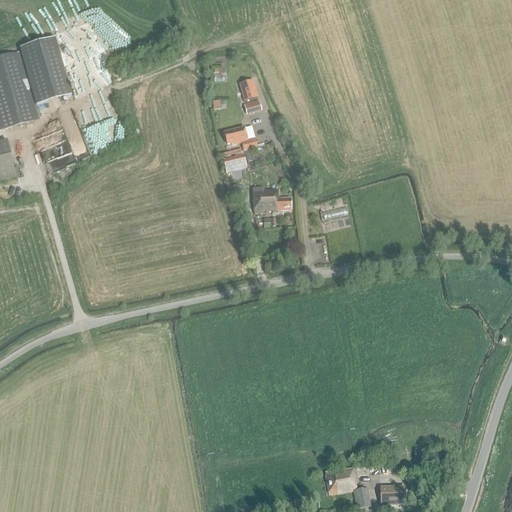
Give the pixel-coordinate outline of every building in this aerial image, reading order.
[(18,49),(36,107),(70,96),(53,39),(18,49)] [(0,132),(38,121),(19,54),(0,59),(0,132)] [(257,99),(252,81),(239,85),(244,102),(257,99)] [(244,106),(247,116),(261,112),(258,102),(244,106)] [(224,134),(227,145),(231,144),(232,146),(240,144),(243,152),(257,148),(255,141),(247,143),(243,129),(224,134)] [(0,182),(15,179),(6,141),(0,142),(0,182)] [(222,161),(225,172),(246,166),(242,155),(222,161)] [(276,201),(276,192),(251,193),(252,215),(262,215),(262,212),(270,211),(270,214),(275,214),(275,212),(290,212),(289,200),(276,201)] [(367,490),(356,492),(352,469),(325,474),(329,497),(353,493),(356,510),(370,508),(367,490)] [(380,490),(380,506),(404,505),(404,489),(380,490)]
